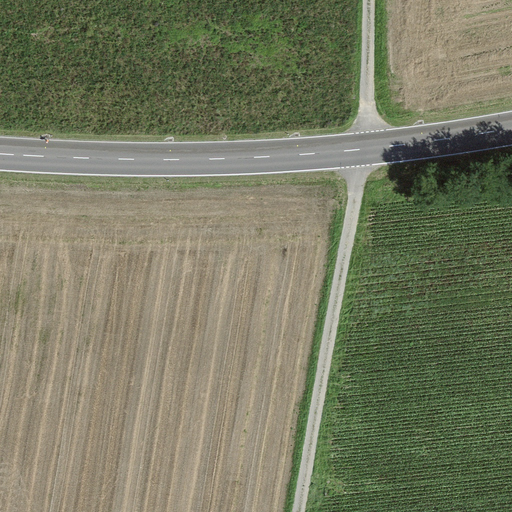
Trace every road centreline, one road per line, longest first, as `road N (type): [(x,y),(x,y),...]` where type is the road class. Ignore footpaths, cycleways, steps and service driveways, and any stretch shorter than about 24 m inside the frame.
road 1 (track): [(300,511),(364,149),(367,0)]
road 2 (secondary): [(0,154),(221,159),(511,127)]
